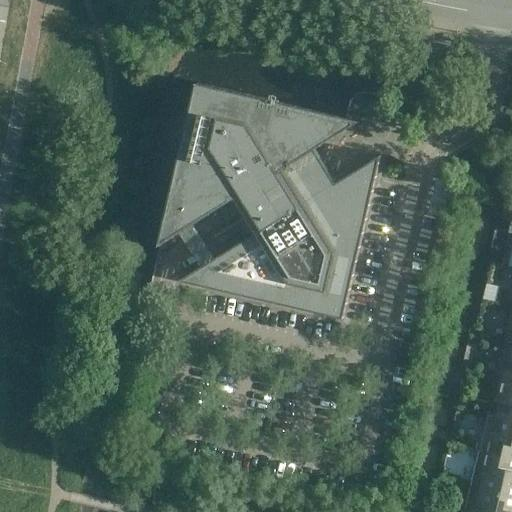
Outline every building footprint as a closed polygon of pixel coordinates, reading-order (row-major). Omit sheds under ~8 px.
[(448,55),(450,42),(421,37),(418,50),(448,55)] [(159,247),(160,246),(193,226),(197,232),(197,233),(214,260),(180,281),(343,318),(344,318),(382,155),(337,183),(329,172),(337,167),(330,156),(322,161),(315,149),(360,121),(197,83),(159,247)] [(511,343),(505,342),(496,378),(501,379),(511,381),(511,343)] [(511,381),(501,379),(497,393),(502,394),(497,417),(511,420),(511,381)] [(511,420),(497,417),(488,415),(479,451),(511,458),(511,420)] [(511,458),(479,451),(471,487),(511,496),(511,470),(511,471),(511,467),(511,458)] [(511,511),(511,496),(471,487),(465,511),(511,511)]
